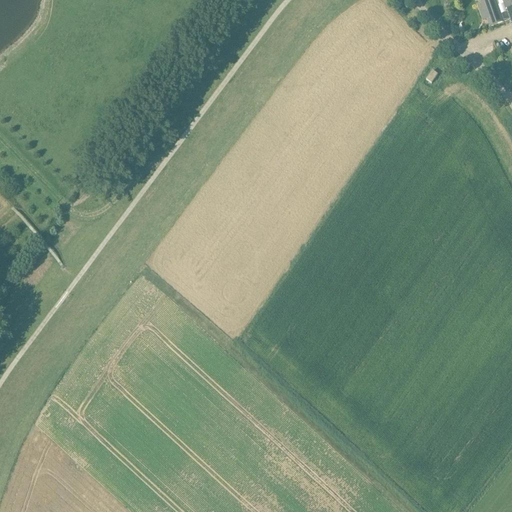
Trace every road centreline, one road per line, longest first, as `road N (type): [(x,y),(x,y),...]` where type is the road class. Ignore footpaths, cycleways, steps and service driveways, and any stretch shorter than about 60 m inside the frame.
road 1 (track): [(32,168),(63,204),(87,215),(169,155)]
road 2 (unclassified): [(511,105),(415,0)]
